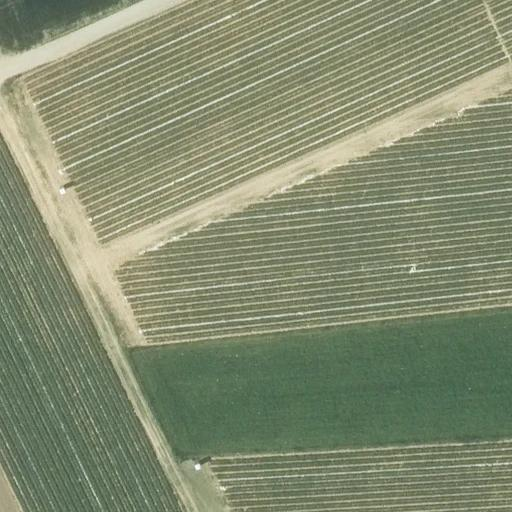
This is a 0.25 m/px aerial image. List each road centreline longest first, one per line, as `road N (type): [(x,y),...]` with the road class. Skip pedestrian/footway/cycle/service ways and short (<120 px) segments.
road 1 (track): [(0,109),(191,511)]
road 2 (track): [(164,0),(0,73)]
